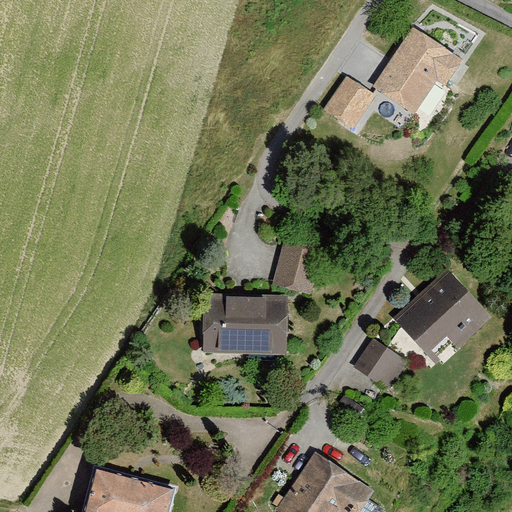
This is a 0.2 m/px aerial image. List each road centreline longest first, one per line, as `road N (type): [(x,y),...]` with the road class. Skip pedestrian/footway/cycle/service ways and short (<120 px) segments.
road 1 (residential): [(377,0),(275,158),(257,204)]
road 2 (residential): [(316,418),(413,258)]
road 3 (residential): [(257,204),(413,258)]
road 4 (residential): [(413,258),(511,186)]
